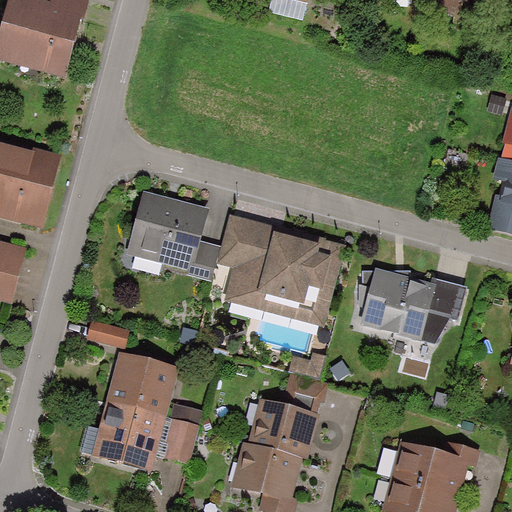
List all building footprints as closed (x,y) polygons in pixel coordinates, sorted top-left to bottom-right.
[(87,4),(70,0),(55,0),(52,11),(78,18),(83,20),(87,4)] [(441,0),(439,11),(458,16),(462,0),(441,0)] [(52,11),(14,1),(0,54),(0,55),(21,61),(22,56),(46,62),(44,67),(64,72),(78,18),(52,11)] [(55,161),(0,146),(0,209),(13,213),(13,216),(38,223),(55,161)] [(511,230),(511,203),(506,202),(497,199),(491,225),(511,230)] [(204,214),(150,201),(147,212),(139,214),(139,224),(143,229),(139,250),(191,263),(197,244),(204,214)] [(248,227),(235,224),(225,261),(241,265),(267,273),(276,242),(246,234),(248,227)] [(265,306),(269,293),(298,301),(294,314),(322,321),(338,264),(321,259),(324,245),(303,239),(301,247),(292,245),(294,238),(278,233),(276,242),(267,273),(241,265),(233,297),(265,306)] [(207,247),(197,244),(191,263),(189,271),(198,274),(207,247)] [(22,254),(0,247),(0,300),(9,303),(22,254)] [(213,278),(221,251),(207,247),(198,274),(213,278)] [(394,276),(367,275),(366,291),(362,289),(362,306),(370,307),(366,324),(422,336),(424,324),(432,289),(404,281),(394,282),(394,276)] [(457,321),(465,290),(433,281),(432,289),(424,324),(443,327),(449,319),(457,321)] [(424,324),(422,336),(419,341),(433,346),(443,327),(424,324)] [(125,333),(98,325),(93,340),(121,348),(125,333)] [(120,377),(112,405),(162,420),(176,373),(130,360),(125,379),(120,377)] [(293,375),(283,412),(315,420),(320,400),(325,402),(330,384),(293,375)] [(112,405),(104,432),(111,435),(106,454),(110,460),(118,463),(124,459),(149,466),(162,420),(112,405)] [(260,421),(253,446),(299,458),(305,460),(315,420),(283,412),(271,408),(267,423),(260,421)] [(199,427),(179,422),(170,456),(189,461),(199,427)] [(449,444),(445,460),(465,466),(474,468),(478,452),(449,444)] [(249,471),(245,486),(268,492),(289,498),(299,458),(253,446),(249,445),(243,469),(249,471)] [(405,449),(397,480),(457,497),(465,466),(445,460),(405,449)] [(397,480),(389,507),(406,511),(452,511),(457,497),(397,480)] [(289,498),(268,492),(264,508),(280,511),(293,511),(297,500),(289,498)]
